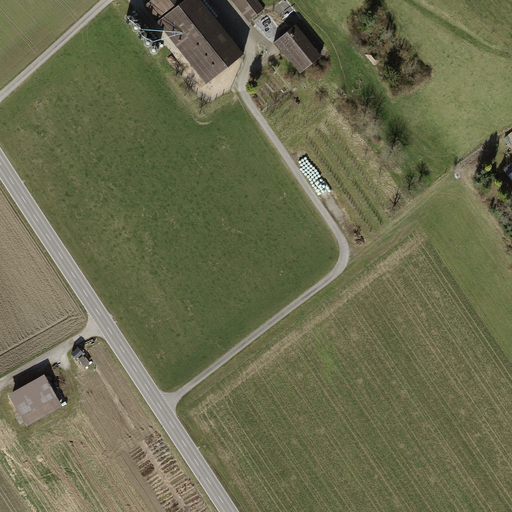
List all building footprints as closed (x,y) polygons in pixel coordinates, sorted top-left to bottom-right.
[(244,50),(204,0),(148,0),(145,3),(207,80),(244,50)] [(232,0),(249,20),(265,7),(259,0),(232,0)] [(323,54),(297,23),(276,41),(301,71),(323,54)] [(380,59),(372,50),(367,54),(375,63),(380,59)] [(389,68),(383,61),(377,66),(383,73),(389,68)] [(63,405),(44,372),(9,392),(27,425),(63,405)]
